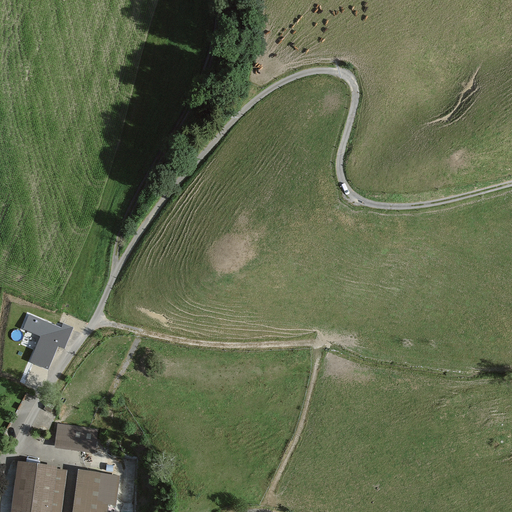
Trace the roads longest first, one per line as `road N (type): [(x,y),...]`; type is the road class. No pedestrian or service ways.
road 1 (track): [(96,317),(204,344),(317,342),(302,421),(261,511)]
road 2 (track): [(222,0),(194,103),(131,210),(116,271)]
road 3 (track): [(140,331),(110,403),(120,511)]
